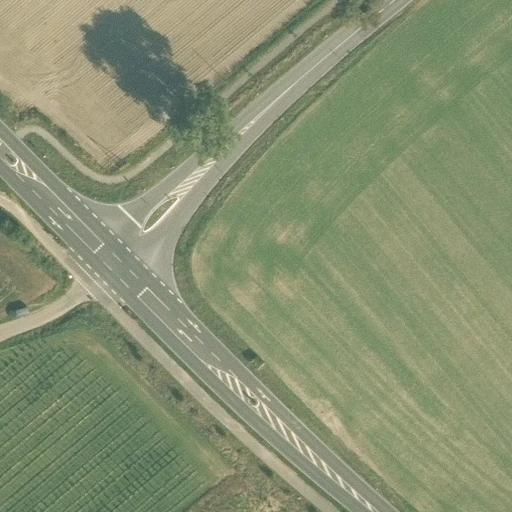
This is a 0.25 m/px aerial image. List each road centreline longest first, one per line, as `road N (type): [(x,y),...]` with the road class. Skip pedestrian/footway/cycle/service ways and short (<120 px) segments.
road 1 (secondary): [(106,257),(394,0)]
road 2 (secondary): [(376,511),(106,257)]
road 3 (secondary): [(106,257),(0,149)]
road 4 (track): [(0,335),(80,296),(106,257)]
